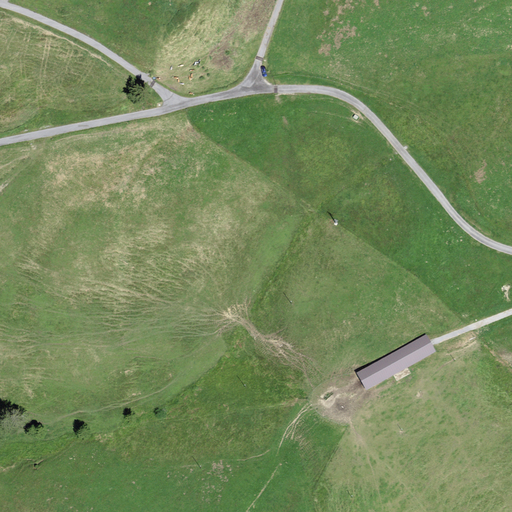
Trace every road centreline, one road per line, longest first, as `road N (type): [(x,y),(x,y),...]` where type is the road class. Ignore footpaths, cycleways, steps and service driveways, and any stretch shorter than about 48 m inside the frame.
road 1 (unclassified): [(511,250),(467,228),(371,115),(317,89),(252,88),(0,142)]
road 2 (track): [(180,106),(88,38),(0,8)]
